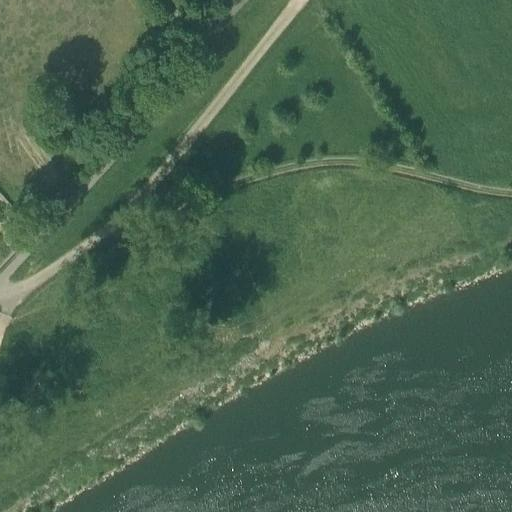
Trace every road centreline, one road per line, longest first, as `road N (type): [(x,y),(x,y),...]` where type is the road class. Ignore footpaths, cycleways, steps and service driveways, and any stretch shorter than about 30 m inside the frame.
road 1 (track): [(9,294),(124,221),(294,163),(360,161),(511,193)]
road 2 (unclassified): [(0,279),(240,0)]
road 3 (track): [(124,221),(305,0)]
